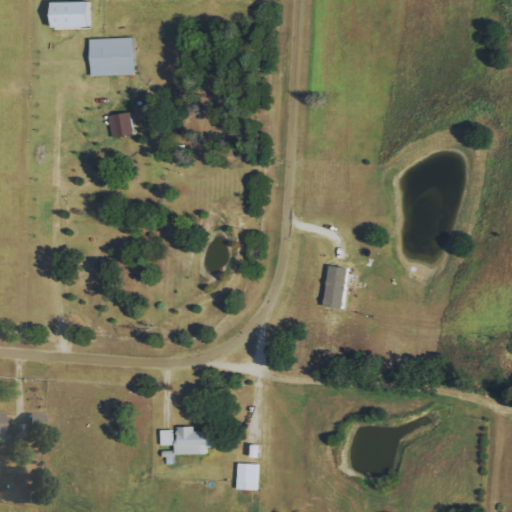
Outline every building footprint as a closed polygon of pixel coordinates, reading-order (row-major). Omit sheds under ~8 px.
[(54,28),(91,27),(90,1),(54,2),(54,28)] [(135,74),(134,37),(91,39),(92,76),(135,74)] [(110,116),(115,139),(135,134),(130,111),(110,116)] [(350,268),(331,265),(324,305),(343,308),(350,268)] [(178,455),(212,454),(211,431),(195,431),(195,427),(177,427),(178,455)] [(162,431),(162,446),(175,445),(175,431),(162,431)] [(238,490),(258,490),(259,464),(239,464),(238,490)]
